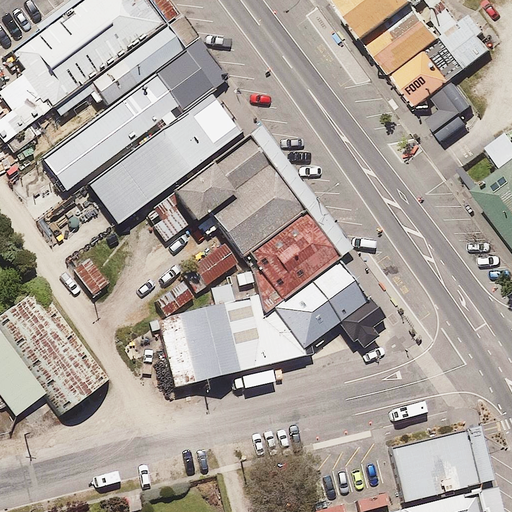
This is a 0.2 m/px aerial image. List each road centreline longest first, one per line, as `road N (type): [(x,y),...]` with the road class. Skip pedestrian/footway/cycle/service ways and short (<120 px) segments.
road 1 (primary): [(240,0),(490,354)]
road 2 (residential): [(490,354),(435,376),(160,446)]
road 3 (residential): [(0,188),(139,383),(160,446)]
road 4 (residential): [(160,446),(0,485)]
